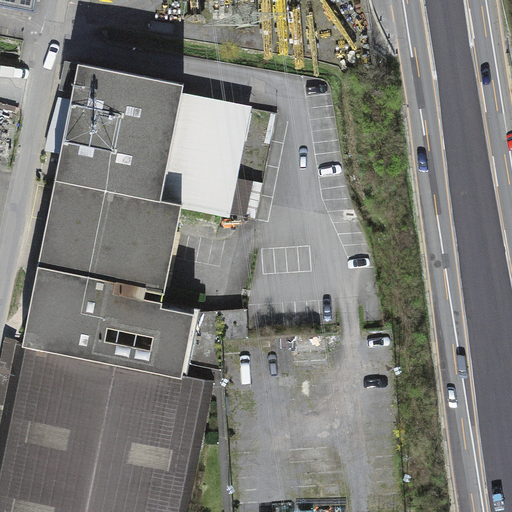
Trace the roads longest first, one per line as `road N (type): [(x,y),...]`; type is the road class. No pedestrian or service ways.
road 1 (motorway): [(421,0),(501,511)]
road 2 (unknown): [(52,43),(189,74),(268,106),(292,129),(307,219),(335,288)]
road 3 (residential): [(0,316),(60,0)]
road 4 (motorway): [(511,270),(469,0)]
